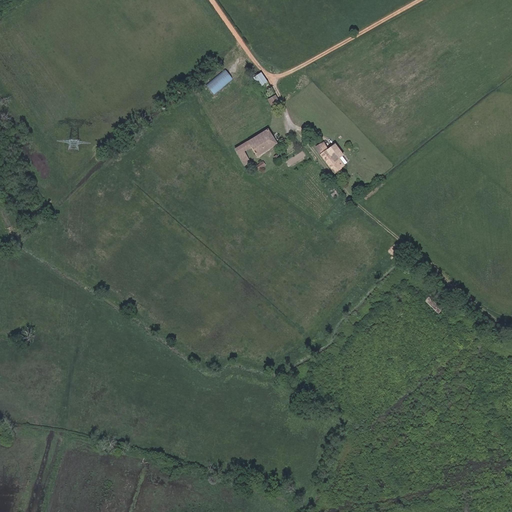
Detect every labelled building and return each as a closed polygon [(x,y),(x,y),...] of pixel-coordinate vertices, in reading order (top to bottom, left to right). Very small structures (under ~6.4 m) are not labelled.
[(226,69),(208,85),(215,94),(234,77),(226,69)] [(267,83),(260,73),(254,78),(260,87),(267,83)] [(285,93),(298,83),(293,77),(280,86),(279,87),(283,92),(281,93),(282,95),(285,93)] [(276,97),(275,96),(268,100),(273,108),(280,104),(276,97)] [(277,144),(268,129),(240,146),(243,152),(251,147),(257,156),(277,144)] [(344,165),(347,163),(341,156),(343,155),(335,145),(328,150),(323,143),(316,147),(320,154),(335,173),(341,169),(340,168),(344,166),(344,165)] [(250,162),(243,152),(240,146),(235,150),(244,165),(250,162)] [(426,301),(441,313),(445,307),(430,296),(426,301)]
